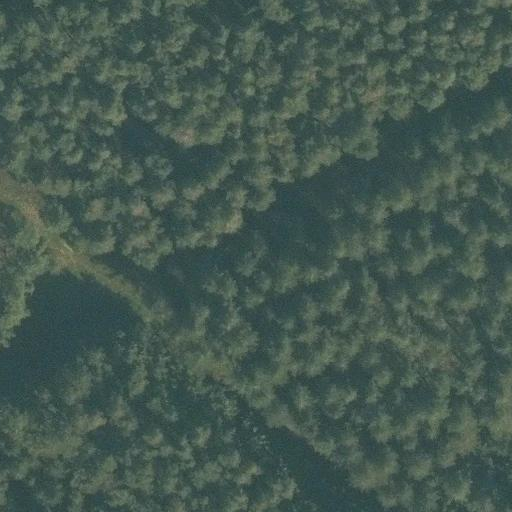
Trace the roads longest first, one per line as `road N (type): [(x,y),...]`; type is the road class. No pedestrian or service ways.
road 1 (track): [(0,347),(511,58)]
road 2 (track): [(0,196),(423,511)]
